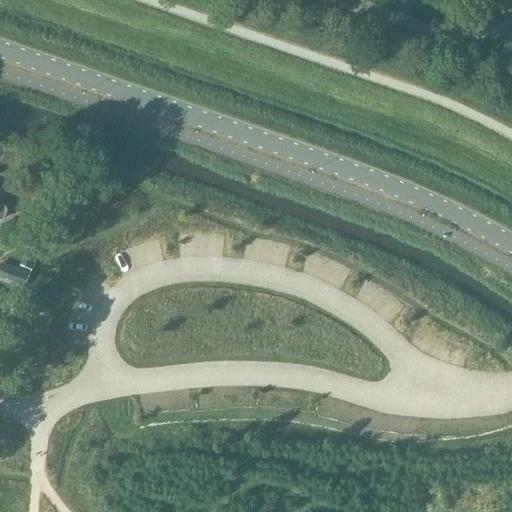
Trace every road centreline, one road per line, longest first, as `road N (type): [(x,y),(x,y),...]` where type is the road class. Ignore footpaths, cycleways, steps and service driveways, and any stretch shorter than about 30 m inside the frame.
road 1 (tertiary): [(511,247),(409,194),(0,50)]
road 2 (unclassified): [(511,25),(454,36),(338,0)]
